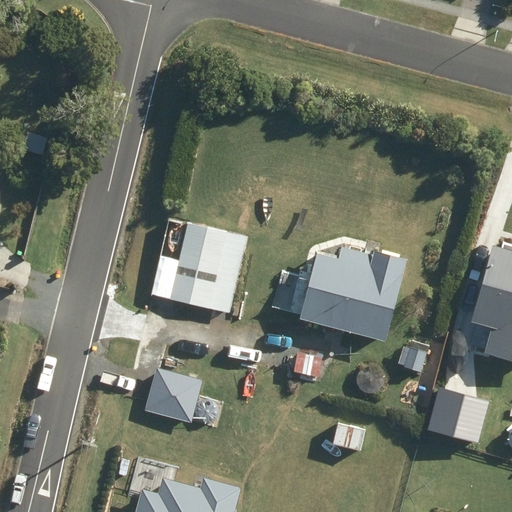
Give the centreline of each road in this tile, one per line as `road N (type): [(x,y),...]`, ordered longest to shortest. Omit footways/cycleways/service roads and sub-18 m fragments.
road 1 (residential): [(153,0),(29,511)]
road 2 (residential): [(230,0),(511,74)]
